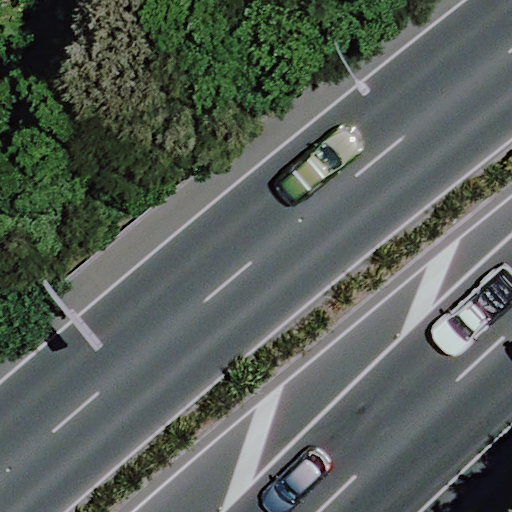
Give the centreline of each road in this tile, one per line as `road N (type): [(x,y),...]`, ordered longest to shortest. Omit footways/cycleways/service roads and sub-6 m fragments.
road 1 (primary): [(5,511),(511,84)]
road 2 (primary): [(511,334),(322,511)]
